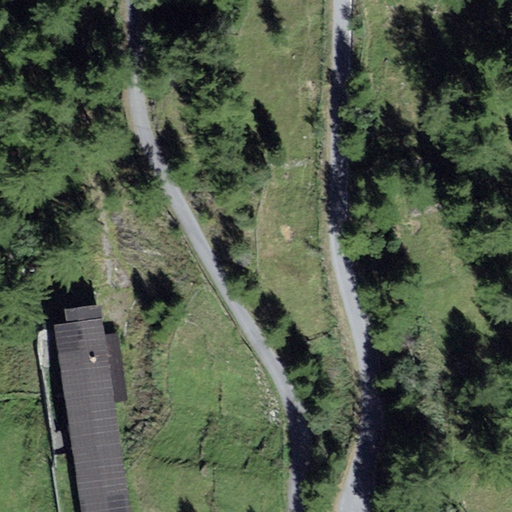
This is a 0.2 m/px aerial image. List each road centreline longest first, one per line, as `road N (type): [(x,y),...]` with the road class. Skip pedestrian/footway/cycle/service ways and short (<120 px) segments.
road 1 (unclassified): [(294,511),(291,413),(258,338),(153,157),(137,102),(130,0)]
road 2 (unclassified): [(342,0),(332,222),(364,369),(356,511)]
